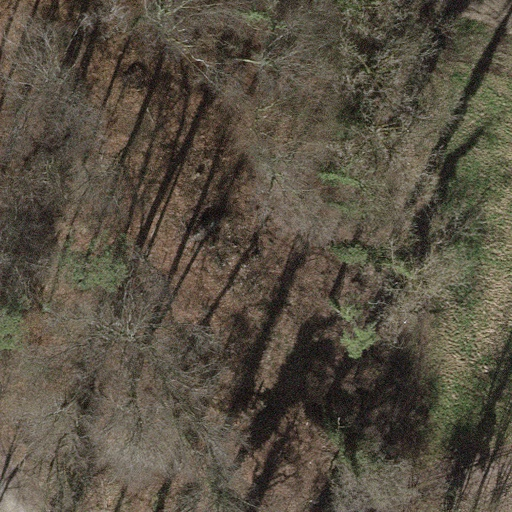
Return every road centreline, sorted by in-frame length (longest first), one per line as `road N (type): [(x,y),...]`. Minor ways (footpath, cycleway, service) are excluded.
road 1 (track): [(377,0),(406,149),(424,327),(420,380),(392,470),(343,511)]
road 2 (track): [(511,449),(392,470)]
